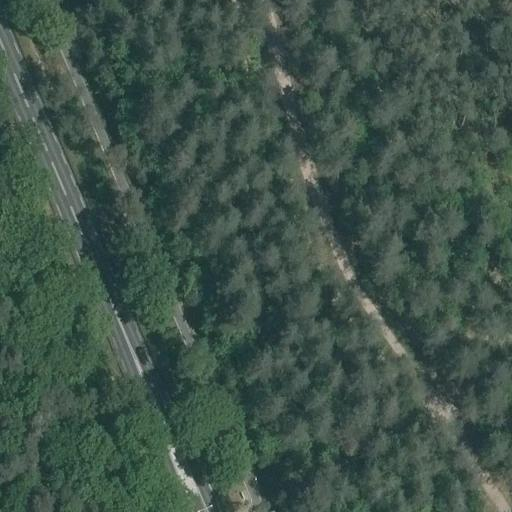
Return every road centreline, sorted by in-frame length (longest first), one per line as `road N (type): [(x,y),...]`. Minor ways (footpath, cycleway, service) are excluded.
road 1 (unknown): [(256,0),(344,267),(437,416)]
road 2 (secondary): [(165,430),(0,40)]
